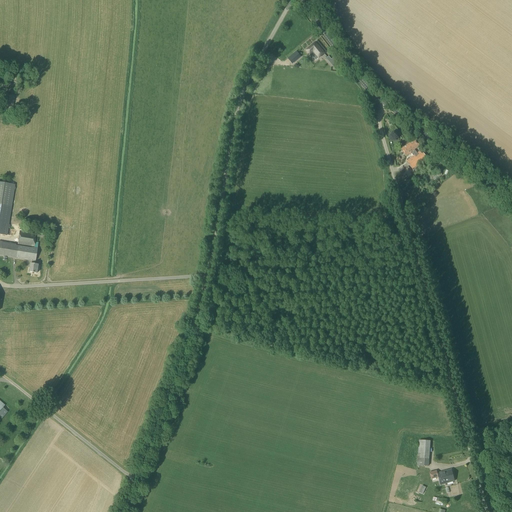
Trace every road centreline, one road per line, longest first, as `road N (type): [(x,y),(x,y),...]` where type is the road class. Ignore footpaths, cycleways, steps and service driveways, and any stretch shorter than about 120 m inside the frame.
road 1 (unclassified): [(120,511),(199,312),(237,101),(292,0)]
road 2 (unclassified): [(384,102),(379,125),(487,511)]
road 3 (track): [(208,276),(253,271),(424,282)]
road 4 (tertiary): [(511,195),(384,102)]
road 5 (unknown): [(133,478),(10,382)]
road 6 (tertiary): [(384,102),(300,0)]
